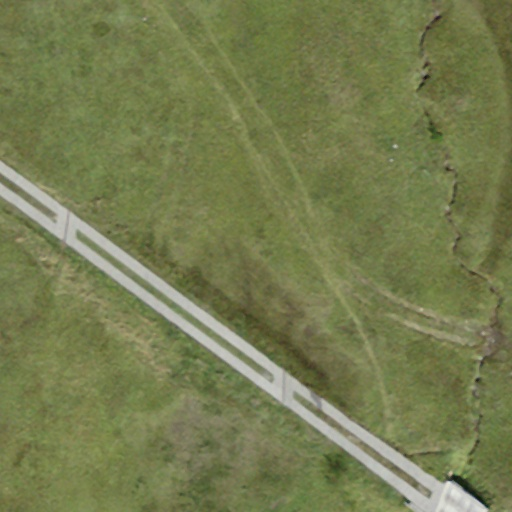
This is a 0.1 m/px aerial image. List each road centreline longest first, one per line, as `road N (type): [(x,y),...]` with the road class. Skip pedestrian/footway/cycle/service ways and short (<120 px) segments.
road 1 (track): [(468,511),(295,398),(0,180)]
road 2 (track): [(150,0),(348,289),(498,355),(511,385)]
road 3 (track): [(414,470),(348,289)]
